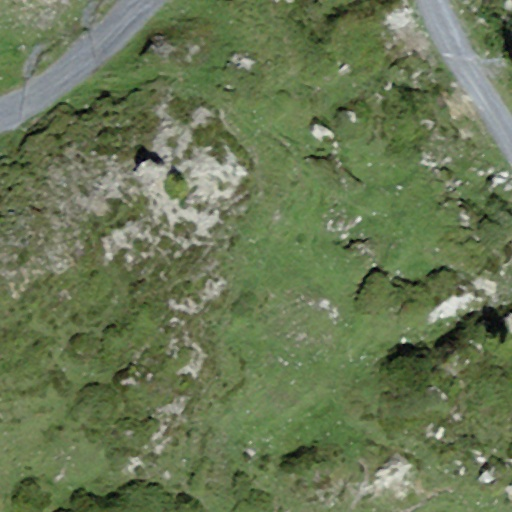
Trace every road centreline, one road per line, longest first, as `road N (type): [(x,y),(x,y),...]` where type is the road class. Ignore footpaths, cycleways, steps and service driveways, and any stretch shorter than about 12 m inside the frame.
road 1 (track): [(0,115),(80,63),(147,0)]
road 2 (track): [(434,0),(511,141)]
